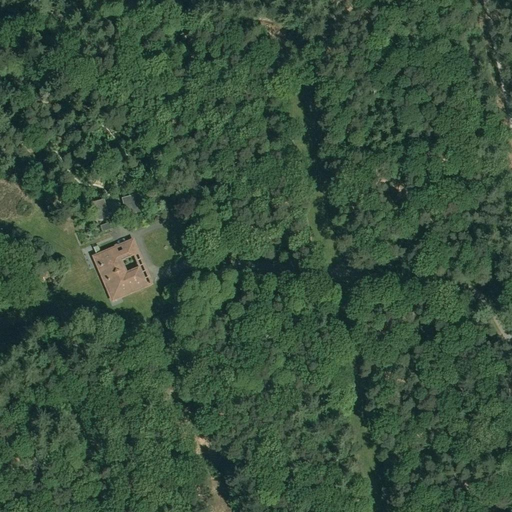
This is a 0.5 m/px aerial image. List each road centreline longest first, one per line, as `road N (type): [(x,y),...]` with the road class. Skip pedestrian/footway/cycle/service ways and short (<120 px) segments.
road 1 (track): [(0,84),(61,78),(113,92),(133,116),(194,261),(466,288),(489,303),(511,345)]
road 2 (track): [(0,19),(150,0)]
road 3 (track): [(485,0),(511,124)]
